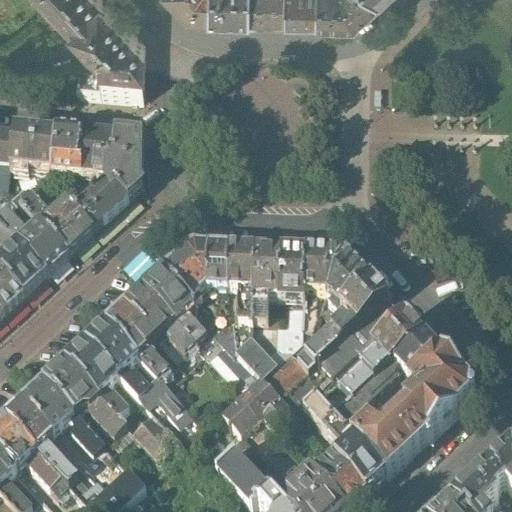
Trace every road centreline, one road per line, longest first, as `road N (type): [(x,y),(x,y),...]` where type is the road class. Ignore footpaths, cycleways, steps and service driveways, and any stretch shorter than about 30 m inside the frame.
road 1 (residential): [(0,373),(141,240),(201,219),(351,229),(511,386)]
road 2 (residential): [(416,0),(356,49),(196,42),(145,0)]
road 3 (residential): [(147,129),(0,114)]
road 4 (residential): [(511,417),(410,511)]
